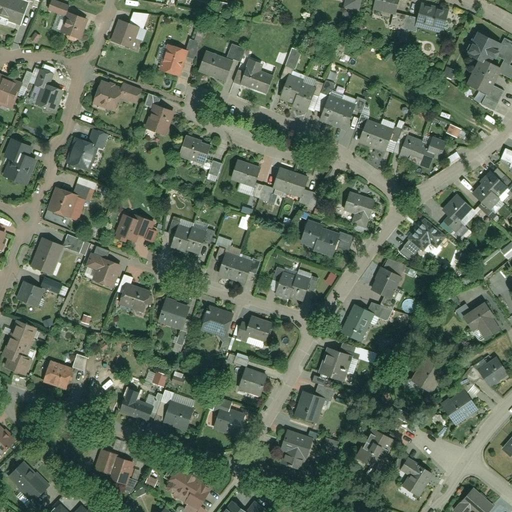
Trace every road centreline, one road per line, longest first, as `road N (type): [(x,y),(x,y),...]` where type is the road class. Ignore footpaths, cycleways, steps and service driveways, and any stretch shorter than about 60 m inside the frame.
road 1 (residential): [(353,163),(305,131),(215,93),(200,93),(197,117),(270,153)]
road 2 (residential): [(0,388),(242,468)]
road 3 (residential): [(242,468),(324,324)]
road 4 (residential): [(88,73),(31,221)]
road 5 (residential): [(324,324),(409,210)]
road 6 (residential): [(242,468),(375,511)]
road 7 (residential): [(409,210),(511,125)]
road 8 (residential): [(324,324),(201,280)]
